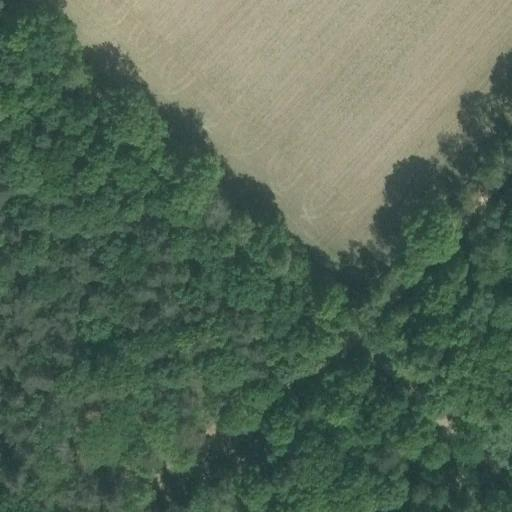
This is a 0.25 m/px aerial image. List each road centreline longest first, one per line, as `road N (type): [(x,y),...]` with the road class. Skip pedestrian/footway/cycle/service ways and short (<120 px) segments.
road 1 (track): [(361,334),(0,7)]
road 2 (track): [(361,334),(128,511)]
road 3 (track): [(511,166),(361,334)]
road 4 (track): [(511,470),(361,334)]
